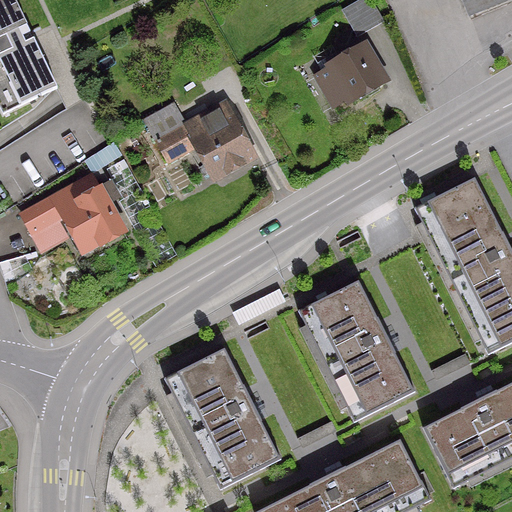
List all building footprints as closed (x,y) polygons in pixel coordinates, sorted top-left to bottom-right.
[(0,0),(0,45),(4,54),(0,55),(0,112),(1,116),(46,94),(54,90),(55,90),(32,40),(24,44),(21,38),(28,34),(25,27),(25,26),(12,0),(0,0)] [(367,0),(362,0),(342,12),(356,37),(380,22),(367,0)] [(505,0),(461,0),(468,16),(505,0)] [(363,47),(339,61),(336,54),(324,61),(328,68),(313,77),(332,109),(347,100),(348,102),(368,91),(383,82),(363,47)] [(212,180),(252,158),(230,118),(218,125),(215,120),(221,116),(216,107),(154,142),(166,164),(195,148),(212,180)] [(98,243),(99,245),(122,232),(106,203),(115,198),(108,185),(99,190),(91,176),(20,215),(30,234),(62,217),(81,252),(98,243)] [(511,249),(476,179),(416,209),(489,355),(511,343),(511,249)] [(360,280),(299,310),(354,421),(415,390),(360,280)] [(238,313),(244,327),(291,303),(285,290),(238,313)] [(225,348),(164,379),(220,490),(281,459),(225,348)] [(511,384),(421,430),(452,490),(511,459),(511,384)] [(398,441),(256,511),(406,511),(428,501),(398,441)]
